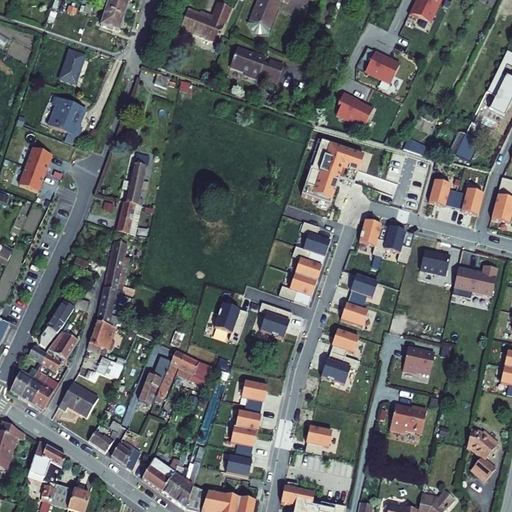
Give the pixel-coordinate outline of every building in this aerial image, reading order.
[(106,12),(108,5),(94,0),(91,7),(106,12)] [(129,3),(119,0),(109,0),(108,5),(106,12),(124,18),(129,3)] [(266,31),(276,2),(285,5),(286,0),(254,0),(247,23),(266,31)] [(440,0),(415,0),(409,16),(430,25),(440,0)] [(184,14),(175,33),(211,47),(226,12),(214,8),(207,22),(184,14)] [(47,22),(53,24),(56,14),(51,12),(47,22)] [(106,12),(101,27),(119,33),(124,18),(106,12)] [(69,48),(58,76),(74,82),(85,55),(69,48)] [(511,51),(507,49),(487,93),(497,97),(492,109),(505,115),(511,100),(511,51)] [(233,53),(226,72),(263,86),(265,84),(278,89),(284,70),(267,65),(263,73),(258,72),(261,62),(233,53)] [(399,64),(375,53),(365,74),(389,86),(399,64)] [(155,76),(152,83),(166,88),(168,81),(155,76)] [(373,110),(343,95),(338,106),(341,108),(336,117),(362,131),(373,110)] [(58,108),(51,128),(74,138),(79,128),(74,125),(81,108),(58,98),(55,106),(58,108)] [(424,120),(433,124),(434,119),(425,115),(424,120)] [(131,126),(129,133),(136,135),(137,128),(131,126)] [(466,135),(471,138),(476,128),(471,126),(466,135)] [(450,155),(455,157),(466,136),(460,133),(450,155)] [(455,157),(461,160),(471,138),(466,136),(455,157)] [(408,140),(403,151),(425,158),(429,149),(408,140)] [(474,140),(463,161),(469,164),(480,143),(474,140)] [(363,157),(320,142),(301,197),(329,207),(338,180),(354,185),(363,157)] [(34,147),(20,186),(42,193),(56,154),(34,147)] [(130,183),(128,193),(125,204),(141,208),(143,201),(139,200),(146,168),(145,168),(146,162),(149,163),(150,160),(147,159),(147,158),(137,156),(135,166),(134,166),(130,183)] [(511,181),(502,179),(498,196),(511,200),(511,181)] [(442,184),(435,182),(430,204),(477,216),(482,195),(468,191),(466,197),(440,190),(442,184)] [(0,195),(0,194),(0,201),(6,204),(9,197),(0,195)] [(511,200),(498,196),(491,221),(509,225),(511,212),(511,200)] [(125,204),(123,204),(116,233),(135,237),(141,208),(125,204)] [(382,227),(366,222),(361,243),(375,247),(373,255),(383,258),(385,251),(400,255),(398,262),(407,264),(411,250),(402,248),(406,232),(390,228),(387,240),(379,238),(382,227)] [(290,287),(282,284),(278,297),(297,303),(300,294),(313,299),(319,281),(309,278),(314,265),(307,262),(310,252),(324,257),(328,244),(315,240),(318,231),(304,226),(302,232),(308,234),(303,250),(295,247),(292,258),(299,260),(290,287)] [(107,275),(125,280),(129,260),(124,259),(127,246),(114,243),(107,275)] [(4,246),(3,249),(12,254),(13,251),(4,246)] [(2,249),(0,253),(0,257),(8,262),(12,254),(3,249),(2,249)] [(423,253),(420,272),(446,277),(450,259),(423,253)] [(0,263),(6,267),(8,262),(0,257),(0,263)] [(72,268),(85,273),(88,266),(81,263),(82,260),(76,258),(72,268)] [(474,272),(458,268),(453,293),(459,294),(458,298),(470,301),(472,294),(491,299),(497,270),(484,267),(482,276),(473,274),(474,272)] [(125,280),(107,275),(104,289),(122,293),(123,288),(125,280)] [(380,283),(357,275),(342,319),(366,327),(371,311),(363,308),(367,296),(374,299),(380,283)] [(123,293),(123,294),(134,297),(135,291),(123,288),(122,293),(123,293)] [(116,330),(116,326),(120,327),(122,321),(111,317),(115,304),(130,309),(133,301),(122,297),(123,294),(123,293),(122,293),(104,289),(96,323),(116,330)] [(70,302),(66,300),(54,320),(40,338),(39,346),(45,349),(64,326),(79,301),(73,297),(70,302)] [(80,301),(75,310),(89,313),(91,303),(80,301)] [(248,313),(223,304),(214,329),(232,335),(230,341),(238,343),(248,313)] [(292,314),(263,304),(260,313),(267,315),(261,331),(284,339),(292,314)] [(0,346),(10,327),(0,322),(0,315),(1,312),(0,311),(0,346)] [(116,330),(96,323),(89,345),(100,349),(107,351),(108,352),(109,348),(112,349),(114,343),(111,342),(116,330)] [(362,337),(339,330),(323,378),(346,386),(352,368),(358,370),(361,362),(355,359),(362,337)] [(176,332),(171,345),(179,349),(184,336),(176,332)] [(64,365),(78,342),(62,333),(46,355),(47,355),(54,360),(62,364),(64,365)] [(143,334),(142,338),(155,343),(157,339),(143,334)] [(87,351),(98,355),(100,349),(89,345),(87,351)] [(33,348),(28,357),(42,365),(47,355),(46,355),(33,348)] [(437,355),(408,348),(402,373),(432,380),(437,355)] [(511,385),(511,349),(506,348),(499,383),(509,385),(511,385)] [(98,355),(105,358),(107,351),(100,349),(98,355)] [(169,367),(166,374),(163,381),(155,402),(161,405),(177,370),(179,370),(185,357),(176,353),(170,366),(169,367)] [(42,365),(49,369),(54,360),(47,355),(42,365)] [(144,369),(151,372),(156,359),(150,356),(144,369)] [(179,370),(177,376),(205,388),(211,369),(199,364),(185,357),(179,370)] [(96,373),(100,374),(99,375),(116,382),(125,362),(119,359),(116,365),(102,358),(96,373)] [(49,369),(56,373),(62,364),(54,360),(49,369)] [(166,374),(169,367),(163,364),(160,371),(166,374)] [(28,378),(20,373),(9,393),(20,399),(37,373),(33,370),(28,378)] [(150,376),(139,403),(150,407),(161,380),(163,381),(166,374),(160,371),(159,370),(156,378),(150,376)] [(37,373),(20,399),(31,406),(47,379),(37,372),(37,373)] [(220,372),(218,379),(227,382),(229,375),(220,372)] [(42,413),(58,385),(47,379),(31,406),(42,413)] [(269,385),(246,381),(243,397),(248,398),(262,401),(265,402),(269,385)] [(73,384),(58,408),(65,412),(68,407),(80,414),(80,415),(87,419),(99,400),(73,384)] [(191,397),(187,408),(194,411),(198,400),(191,397)] [(248,398),(245,409),(260,413),(262,401),(248,398)] [(392,407),(387,432),(403,436),(404,433),(419,437),(424,412),(409,408),(408,411),(392,407)] [(245,409),(241,408),(237,425),(260,430),(263,413),(260,413),(245,409)] [(102,425),(106,427),(107,424),(108,425),(112,415),(105,412),(101,422),(103,422),(102,425)] [(123,422),(115,418),(113,423),(121,427),(123,422)] [(113,423),(110,429),(118,434),(121,427),(113,423)] [(5,470),(14,441),(20,443),(22,436),(0,425),(0,472),(1,472),(5,470)] [(260,430),(237,425),(233,443),(239,444),(254,447),(255,447),(260,430)] [(118,435),(113,432),(109,440),(105,436),(107,432),(100,426),(88,443),(105,455),(114,443),(118,435)] [(333,431),(310,426),(305,452),(323,456),(325,446),(330,447),(333,431)] [(468,429),(463,448),(476,459),(467,471),(480,483),(492,469),(480,459),(493,444),(478,430),(468,429)] [(119,447),(111,459),(132,474),(141,454),(124,443),(120,448),(119,447)] [(254,447),(239,444),(235,457),(251,460),(254,447)] [(39,511),(45,511),(47,506),(66,511),(82,511),(87,499),(54,487),(62,460),(37,445),(28,473),(43,479),(41,486),(47,488),(46,491),(44,490),(39,504),(42,505),(39,511)] [(199,450),(196,460),(201,462),(205,451),(199,450)] [(174,475),(174,476),(161,494),(171,502),(184,482),(188,471),(182,469),(187,456),(186,456),(182,454),(179,462),(174,475)] [(235,457),(231,456),(227,472),(249,477),(253,461),(251,460),(235,457)] [(179,462),(174,460),(168,472),(174,476),(174,475),(179,462)] [(153,462),(142,481),(161,494),(174,476),(168,472),(153,462)] [(171,502),(185,511),(192,488),(200,466),(195,464),(194,467),(188,485),(184,482),(171,502)] [(194,467),(190,466),(188,471),(184,482),(188,485),(194,467)] [(346,511),(348,506),(316,500),(317,491),(287,485),(284,502),(296,504),(294,511),(346,511)] [(192,488),(185,511),(189,511),(198,511),(205,493),(192,488)] [(358,506),(356,511),(441,511),(451,501),(443,492),(436,500),(434,497),(420,495),(416,511),(388,507),(387,511),(370,511),(371,508),(358,506)] [(253,511),(255,502),(208,493),(201,511),(253,511)]
